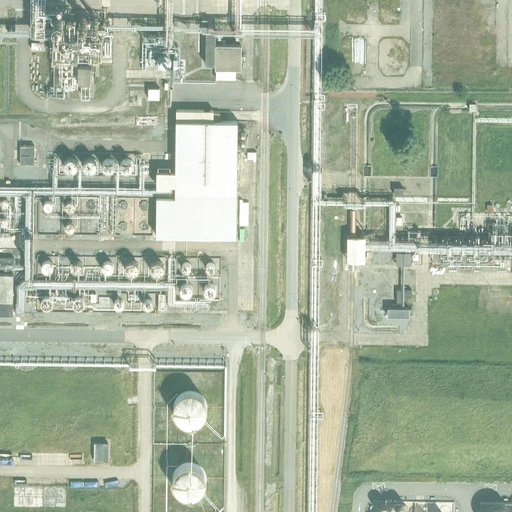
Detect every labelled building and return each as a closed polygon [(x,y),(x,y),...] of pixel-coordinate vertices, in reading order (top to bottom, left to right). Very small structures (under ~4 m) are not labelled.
[(215,31),(205,31),(205,64),(215,64),(215,68),(216,68),(215,78),(235,79),(235,69),(241,69),(241,44),(215,44),(215,31)] [(34,48),(45,48),(46,38),(35,37),(34,48)] [(100,70),(102,53),(87,52),(86,69),(100,70)] [(164,97),(164,83),(153,82),(152,96),(164,97)] [(176,110),(176,120),(175,188),(175,197),(156,196),(156,236),(235,236),(237,121),(213,121),(213,110),(176,110)] [(67,153),(68,167),(104,164),(104,168),(118,166),(117,159),(125,158),(124,148),(67,153)] [(393,238),(384,238),(384,232),(372,232),(372,244),(387,244),(393,244),(393,238)] [(416,248),(400,247),(399,260),(415,261),(416,248)] [(45,267),(55,269),(59,255),(49,252),(45,267)] [(0,314),(12,314),(13,274),(0,273),(0,314)] [(103,292),(102,303),(112,303),(112,293),(103,292)] [(391,302),(391,314),(413,315),(414,303),(391,302)] [(229,434),(229,366),(185,366),(185,373),(173,373),(173,435),(229,434)] [(108,442),(94,442),(94,460),(108,460),(108,442)] [(171,483),(198,499),(216,468),(211,465),(215,459),(193,446),(171,483)] [(69,483),(17,483),(16,504),(69,505),(69,483)] [(434,499),(380,497),(380,508),(379,511),(421,511),(434,508),(434,499)]
